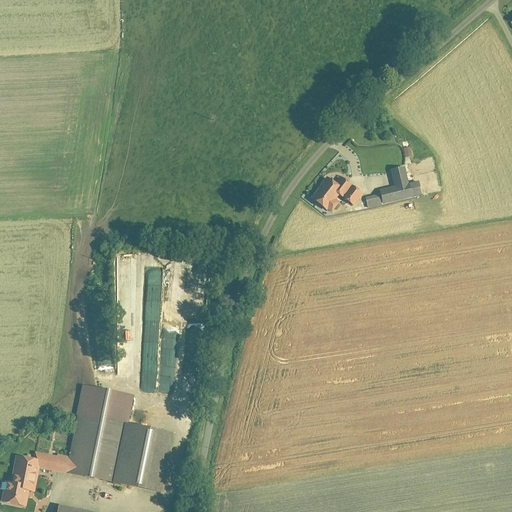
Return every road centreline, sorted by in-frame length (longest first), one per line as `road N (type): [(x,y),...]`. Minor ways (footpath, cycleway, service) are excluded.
road 1 (residential): [(192,511),(258,258),(285,197),(320,152),(492,0)]
road 2 (track): [(49,511),(56,485),(117,496),(144,511)]
